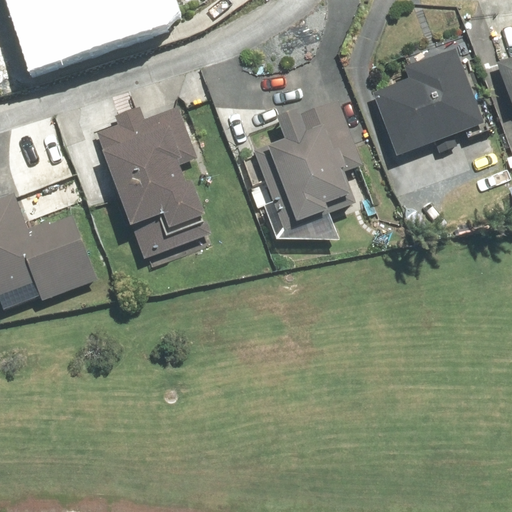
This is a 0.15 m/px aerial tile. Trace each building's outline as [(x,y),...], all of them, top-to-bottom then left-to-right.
[(39,0),(52,38),(87,26),(90,36),(112,28),(113,33),(179,11),(175,0),(39,0)] [(415,76),(380,90),(405,152),(490,117),(459,42),(409,63),(415,76)] [(511,56),(502,61),(511,84),(511,56)] [(368,162),(341,99),(310,112),(306,102),(283,111),(293,135),(260,148),(294,229),(368,199),(355,167),(368,162)] [(122,125),(103,132),(148,259),(219,234),(210,210),(216,208),(204,176),(197,179),(190,159),(202,155),(183,103),(149,115),(145,105),(119,115),(122,125)] [(18,192),(0,198),(0,287),(1,287),(4,294),(43,280),(50,300),(106,280),(80,210),(31,228),(18,192)]
